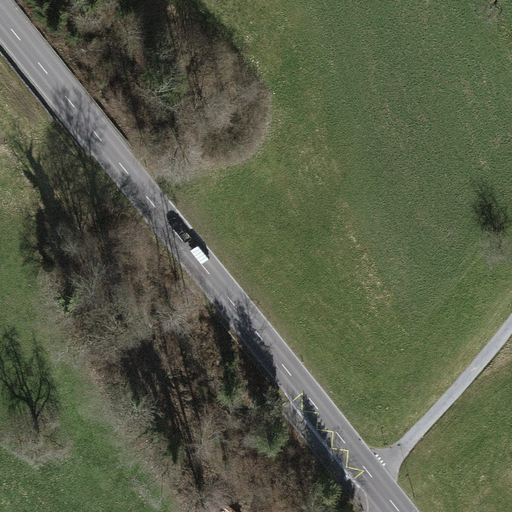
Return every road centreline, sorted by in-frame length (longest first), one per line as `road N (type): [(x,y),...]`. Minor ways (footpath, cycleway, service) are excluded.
road 1 (secondary): [(0,8),(375,480)]
road 2 (residential): [(375,480),(511,331)]
